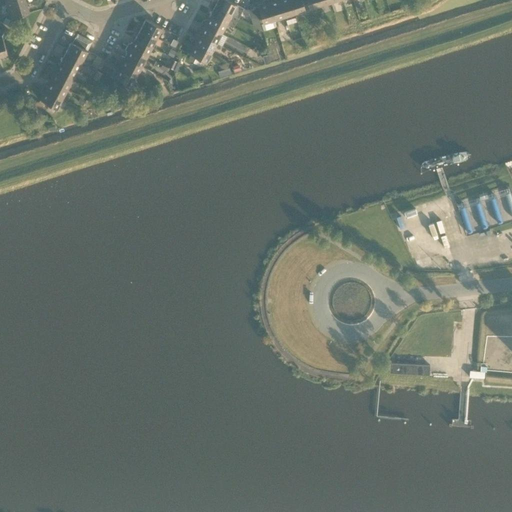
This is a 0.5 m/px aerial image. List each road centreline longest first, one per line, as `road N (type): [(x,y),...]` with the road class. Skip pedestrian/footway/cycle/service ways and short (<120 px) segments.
road 1 (unclassified): [(348,267),(321,284),(316,300),(325,323),(339,332),(364,330),(382,296)]
road 2 (unclassified): [(382,296),(511,286)]
